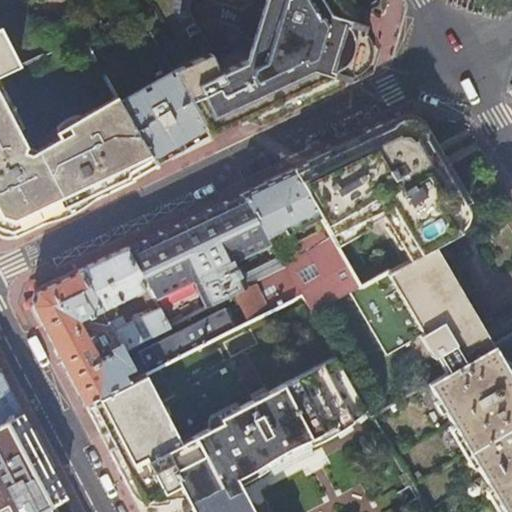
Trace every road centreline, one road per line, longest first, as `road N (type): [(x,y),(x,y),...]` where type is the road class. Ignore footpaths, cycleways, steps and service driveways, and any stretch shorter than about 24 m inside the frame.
road 1 (residential): [(459,55),(0,274)]
road 2 (residential): [(0,312),(102,511)]
